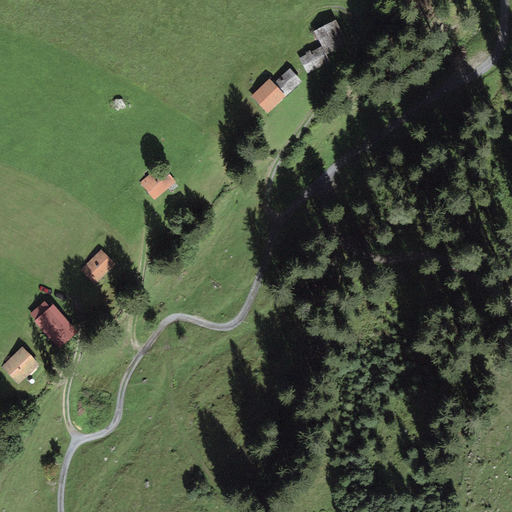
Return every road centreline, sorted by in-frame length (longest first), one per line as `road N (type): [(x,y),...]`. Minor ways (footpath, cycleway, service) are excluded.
road 1 (track): [(279,220),(233,324),(175,316),(142,350),(113,423),(68,453),(62,511)]
road 2 (track): [(504,0),(500,53),(431,95),(279,220)]
road 3 (track): [(299,26),(318,10),(344,10),(355,38),(273,166),(267,203),(279,220)]
road 4 (track): [(323,177),(326,215),(340,243),(393,261),(435,255),(511,304)]
road 5 (track): [(50,291),(70,300),(83,322),(65,408),(78,440)]
road 6 (track): [(147,218),(132,325),(142,350)]
